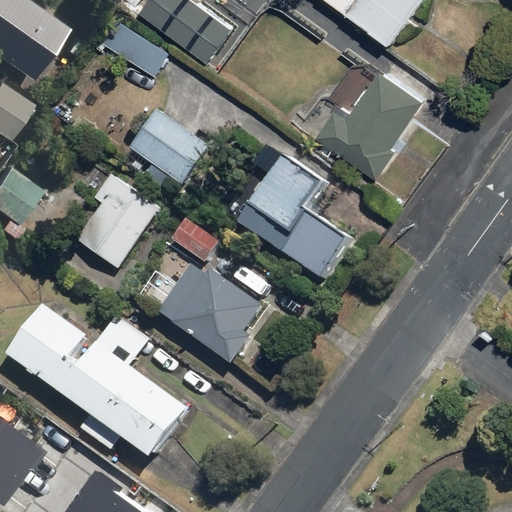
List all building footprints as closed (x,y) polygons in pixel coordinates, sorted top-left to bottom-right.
[(0,0),(0,57),(33,79),(69,26),(29,0),(0,0)] [(240,26),(204,0),(154,0),(147,11),(214,61),(240,26)] [(341,0),(399,44),(431,0),(341,0)] [(433,96),(381,59),(364,60),(336,98),(345,105),(324,136),(383,178),(404,150),(398,146),(433,96)] [(0,134),(8,140),(32,102),(0,81),(0,134)] [(215,148),(164,111),(137,149),(188,186),(215,148)] [(282,176),(249,225),(330,279),(357,240),(315,211),(333,185),(277,147),(265,165),(282,176)] [(0,210),(17,223),(41,187),(6,164),(0,173),(0,210)] [(119,173),(102,198),(110,204),(84,239),(125,268),(168,208),(119,173)] [(194,217),(178,241),(206,261),(212,265),(229,242),(194,217)] [(178,310),(174,316),(241,364),(260,336),(253,331),(270,307),(212,265),(206,261),(187,287),(173,277),(159,297),(178,310)] [(52,306),(16,356),(161,460),(198,409),(139,366),(155,343),(122,319),(88,366),(78,359),(95,336),(52,306)] [(0,420),(48,453),(55,443),(39,433),(47,421),(0,388),(0,420)] [(0,485),(27,462),(0,445),(0,485)] [(146,511),(101,477),(73,511),(146,511)]
